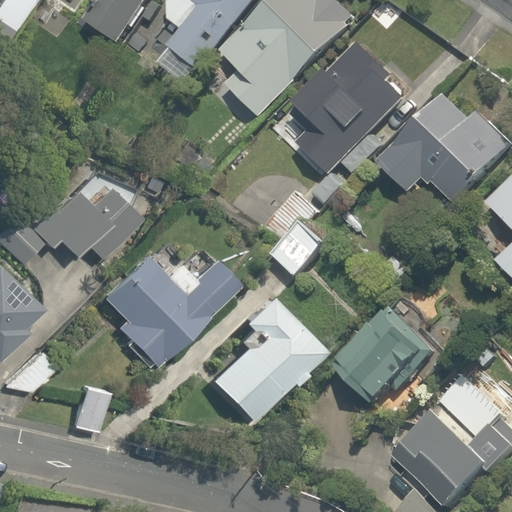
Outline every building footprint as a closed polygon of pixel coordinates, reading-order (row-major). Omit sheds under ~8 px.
[(30,0),(0,0),(0,20),(14,28),(30,0)] [(97,0),(85,20),(117,40),(142,0),(97,0)] [(155,0),(155,1),(176,19),(151,49),(186,79),(253,0),(155,0)] [(249,73),(233,91),(257,113),(355,8),(346,0),(262,0),(220,46),(249,73)] [(321,129),(300,151),(327,177),(411,88),(354,34),(291,101),(321,129)] [(402,142),(381,161),(406,188),(419,176),(446,204),(509,144),(450,82),(395,135),(402,142)] [(511,226),(511,238),(492,258),(511,278),(511,172),(485,199),(511,226)] [(73,198),(64,186),(25,217),(21,213),(13,220),(9,215),(0,222),(0,248),(12,264),(39,242),(42,245),(51,238),(63,253),(80,239),(90,252),(130,220),(97,179),(73,198)] [(248,187),(234,202),(257,224),(271,209),(248,187)] [(326,236),(299,213),(267,252),(294,274),(326,236)] [(137,246),(93,291),(118,315),(111,323),(156,366),(237,281),(213,258),(196,276),(175,256),(171,260),(161,250),(152,260),(137,246)] [(0,356),(26,330),(20,326),(40,306),(0,268),(0,356)] [(252,322),(202,374),(242,413),(313,339),(257,285),(231,313),(240,321),(245,316),(252,322)] [(326,359),(368,402),(389,382),(399,393),(441,352),(387,298),(326,359)] [(51,357),(29,342),(2,382),(30,388),(51,357)] [(511,449),(511,398),(490,376),(464,402),(452,390),(386,454),(440,510),(483,469),(487,474),(511,449)]
